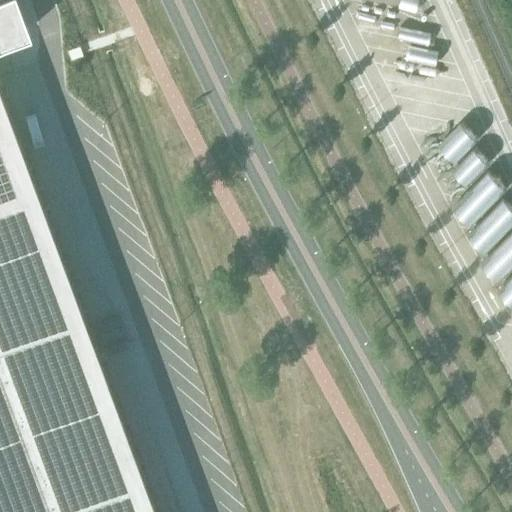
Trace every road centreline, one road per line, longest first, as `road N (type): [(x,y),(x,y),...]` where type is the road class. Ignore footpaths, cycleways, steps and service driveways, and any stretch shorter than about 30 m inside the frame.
road 1 (tertiary): [(462,511),(184,0)]
road 2 (tertiary): [(167,0),(434,511)]
